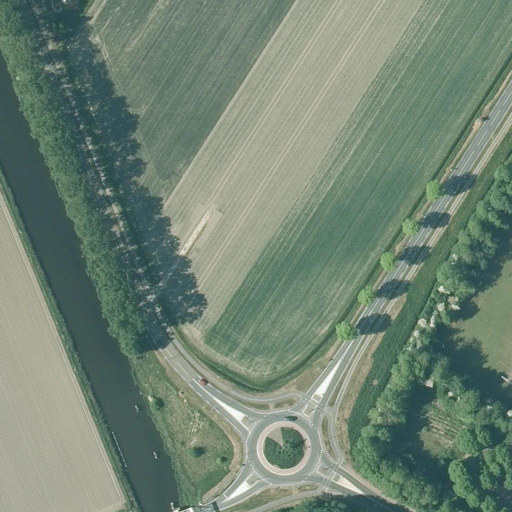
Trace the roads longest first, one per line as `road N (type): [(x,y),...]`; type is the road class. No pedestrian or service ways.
road 1 (tertiary): [(223,405),(180,368),(150,323),(18,0)]
road 2 (primary): [(328,380),(511,91)]
